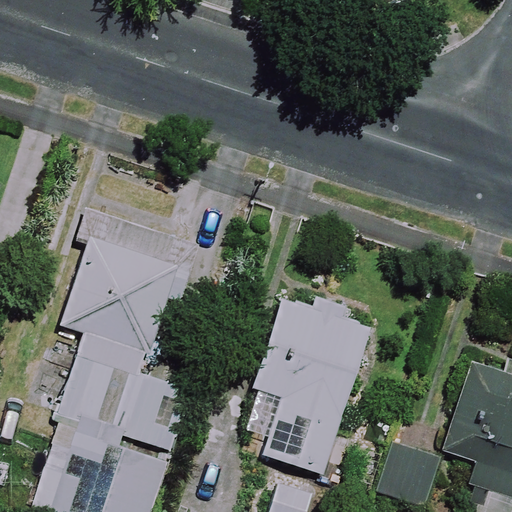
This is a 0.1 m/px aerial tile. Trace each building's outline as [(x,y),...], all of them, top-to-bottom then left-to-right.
[(140,377),(142,370),(148,351),(175,268),(88,240),(61,325),(82,332),(75,355),(94,361),(140,377)] [(367,328),(280,300),(240,430),(270,439),(264,457),(320,475),(367,328)] [(140,377),(94,361),(79,406),(67,402),(29,511),(147,511),(162,469),(121,456),(147,379),(140,377)] [(511,511),(511,378),(471,364),(439,450),(470,461),(464,479),(492,489),(483,511),(511,511)] [(307,511),(314,492),(276,481),(266,511),(307,511)]
